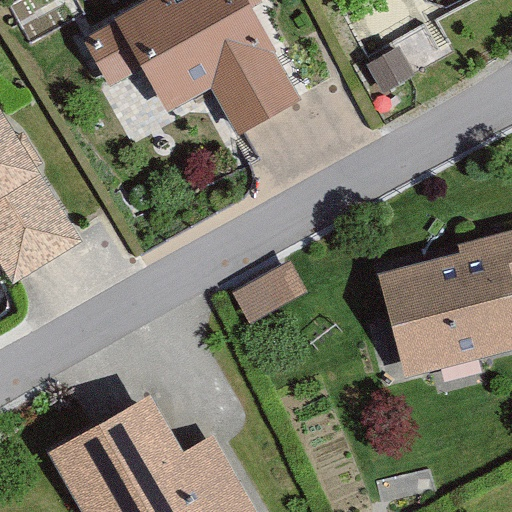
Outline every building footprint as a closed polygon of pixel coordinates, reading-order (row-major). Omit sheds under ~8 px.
[(303,111),(246,0),(167,0),(120,24),(125,34),(94,50),(118,96),(153,78),(175,120),(219,97),(242,142),(303,111)] [(419,85),(403,57),(375,74),(391,101),(419,85)] [(93,249),(1,95),(0,95),(0,255),(21,291),(93,249)] [(465,263),(387,282),(412,383),(511,358),(511,240),(463,252),(465,263)] [(239,300),(254,328),(305,300),(290,272),(239,300)] [(259,511),(222,444),(194,459),(165,405),(63,462),(90,511),(259,511)]
